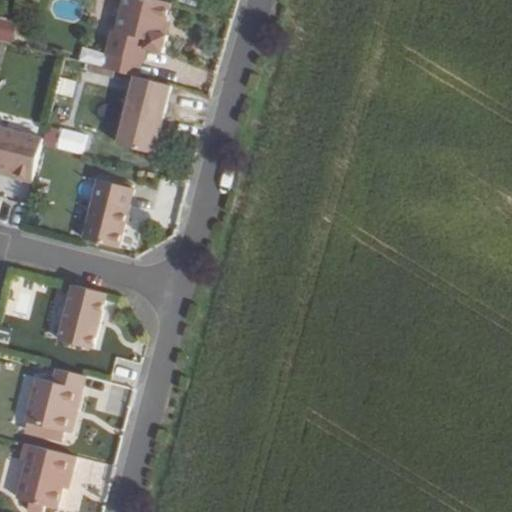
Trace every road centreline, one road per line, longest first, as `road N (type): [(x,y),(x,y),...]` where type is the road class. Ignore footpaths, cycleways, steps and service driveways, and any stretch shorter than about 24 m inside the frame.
road 1 (residential): [(257,0),(174,292)]
road 2 (residential): [(174,292),(119,511)]
road 3 (residential): [(0,243),(174,292)]
